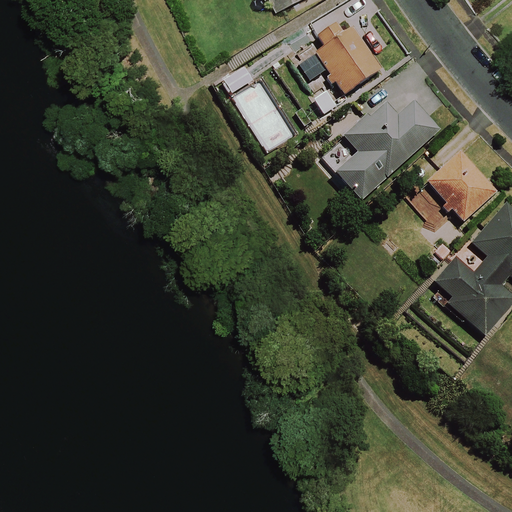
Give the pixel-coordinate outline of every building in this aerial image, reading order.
[(305,0),(271,0),(279,14),(305,0)] [(377,74),(339,20),(303,45),(326,78),(322,80),(328,89),(321,93),(330,106),(377,74)] [(396,121),(383,107),(369,120),(366,116),(340,140),(356,156),(330,180),(356,208),(435,135),(410,108),(396,121)] [(492,196),(456,157),(423,188),(459,227),(492,196)] [(511,211),(503,204),(468,247),(484,260),(471,277),(451,261),(430,287),(447,301),(441,308),(482,341),(511,303),(511,300),(497,289),(505,279),(511,285),(511,211)]
